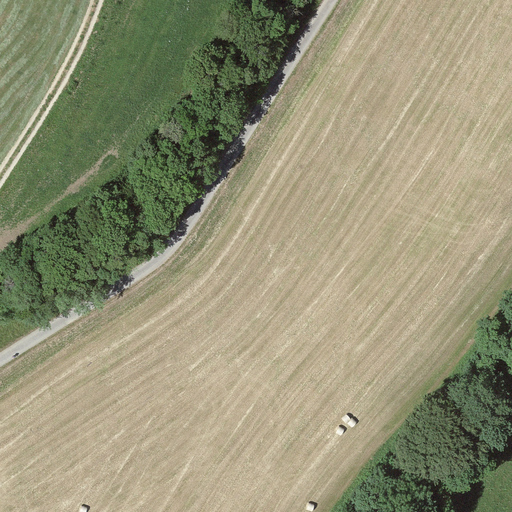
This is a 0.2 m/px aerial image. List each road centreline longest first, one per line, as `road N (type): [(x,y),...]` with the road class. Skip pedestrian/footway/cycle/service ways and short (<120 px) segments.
road 1 (track): [(0,361),(129,283),(181,235),(332,0)]
road 2 (track): [(0,180),(98,0)]
